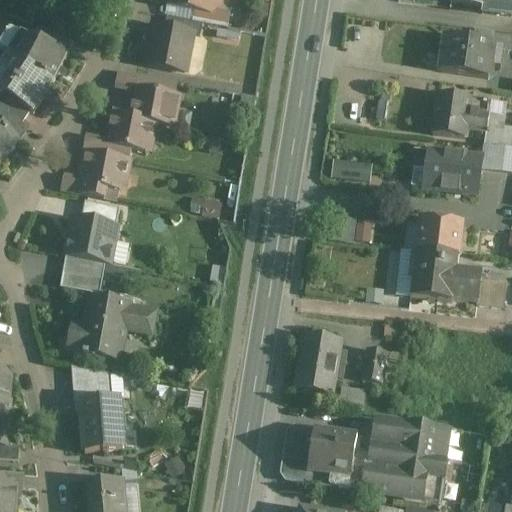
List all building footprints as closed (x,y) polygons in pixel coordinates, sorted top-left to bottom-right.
[(221,0),(167,0),(166,7),(193,12),(212,15),(212,13),(213,8),(221,3),(221,0)] [(511,0),(449,0),(449,5),(481,9),(481,8),(496,10),(495,15),(511,16),(511,0)] [(212,15),(193,12),(191,22),(202,24),(201,25),(226,30),(229,16),(212,13),(212,15)] [(191,22),(166,18),(164,29),(191,35),(191,36),(199,38),(201,25),(202,24),(191,22)] [(164,29),(154,28),(147,67),(184,74),(191,36),(191,35),(164,29)] [(72,44),(46,32),(41,43),(67,55),(72,44)] [(41,43),(24,35),(12,56),(8,53),(7,55),(8,56),(53,85),(59,77),(68,56),(67,55),(41,43)] [(491,47),(444,40),(439,74),(487,81),(491,47)] [(53,85),(8,56),(4,62),(2,61),(0,64),(0,95),(30,114),(33,116),(43,99),(53,85)] [(177,85),(136,77),(133,94),(138,94),(136,104),(131,108),(128,119),(154,124),(154,125),(172,128),(175,112),(172,108),(177,85)] [(30,114),(0,95),(0,112),(22,127),(30,114)] [(468,101),(437,97),(431,137),(463,141),(464,134),(484,135),(486,135),(488,116),(467,114),(468,101)] [(490,103),(468,101),(467,114),(488,116),(490,103)] [(128,119),(111,115),(109,126),(112,131),(110,142),(106,141),(102,157),(128,162),(131,150),(144,153),(147,142),(151,139),(154,125),(154,124),(128,119)] [(503,118),(488,116),(486,135),(484,135),(483,147),(499,149),(502,128),(503,118)] [(0,160),(16,139),(0,126),(0,160)] [(511,139),(511,129),(502,128),(499,149),(510,150),(511,139)] [(480,159),(428,153),(423,190),(475,196),(480,159)] [(102,157),(85,154),(81,170),(86,171),(80,197),(116,204),(121,181),(126,178),(129,163),(128,162),(102,157)] [(334,164),(334,181),(372,181),(373,165),(334,164)] [(202,217),(220,220),(223,205),(205,202),(202,217)] [(81,224),(116,230),(120,211),(85,204),(81,224)] [(340,242),(354,244),(357,222),(343,220),(340,242)] [(359,221),(356,242),(370,244),(373,222),(359,221)] [(72,222),(65,259),(104,266),(110,268),(116,230),(81,224),(72,222)] [(420,227),(417,255),(456,259),(459,231),(420,227)] [(456,259),(417,255),(414,279),(413,279),(411,302),(450,307),(451,304),(474,307),(476,307),(479,283),(468,281),(469,274),(454,273),(456,259)] [(104,266),(65,259),(62,274),(101,281),(104,266)] [(101,281),(62,274),(59,289),(98,296),(101,281)] [(505,285),(479,283),(476,307),(474,307),(474,309),(503,312),(505,285)] [(129,308),(90,302),(85,330),(83,330),(79,355),(79,356),(114,363),(120,332),(152,338),(156,315),(129,310),(129,308)] [(82,330),(74,328),(69,353),(79,355),(83,330),(82,330)] [(406,330),(384,328),(382,339),(404,342),(406,330)] [(339,345),(304,338),(295,390),(331,396),(335,369),(340,370),(343,357),(337,356),(339,345)] [(398,357),(366,352),(361,384),(393,389),(398,357)] [(98,374),(70,369),(73,406),(81,405),(81,403),(112,401),(111,388),(99,384),(98,374)] [(0,402),(7,403),(9,381),(1,372),(0,371),(0,402)] [(112,401),(81,403),(81,405),(85,456),(122,453),(118,400),(112,401)] [(7,403),(0,402),(0,448),(7,449),(7,447),(10,405),(11,405),(12,403),(7,403)] [(315,434),(294,431),(288,435),(281,477),(286,483),(330,490),(330,489),(432,505),(433,502),(439,503),(446,464),(445,463),(450,431),(380,421),(374,458),(359,455),(358,461),(354,460),(357,440),(315,434)] [(7,449),(0,448),(0,462),(17,464),(19,448),(7,447),(7,449)] [(123,511),(121,483),(87,486),(88,511),(123,511)] [(13,511),(16,488),(0,486),(0,511),(13,511)]
